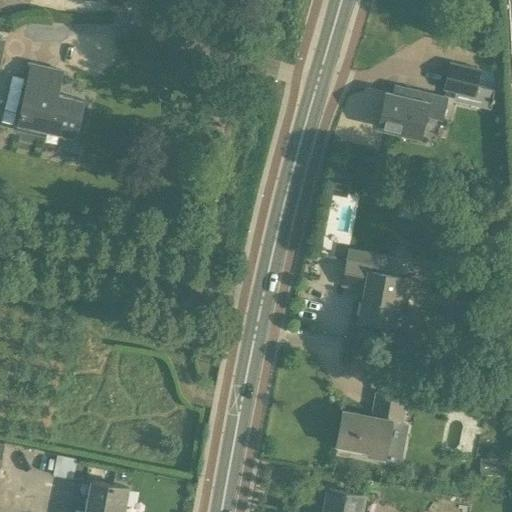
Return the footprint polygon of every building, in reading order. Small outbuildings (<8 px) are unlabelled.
[(453,98),(490,106),(495,87),(476,83),(480,67),(451,60),(445,88),(455,90),(453,98)] [(80,101),(54,96),(60,72),(29,65),(14,130),(10,129),(10,130),(42,138),(42,136),(38,135),(41,125),(72,132),(71,135),(72,135),(80,101)] [(386,92),(378,125),(419,135),(425,113),(441,117),(446,98),(395,86),(393,93),(386,92)] [(506,178),(494,176),(492,187),(504,189),(506,178)] [(413,310),(396,307),(399,292),(416,295),(419,279),(370,270),(372,260),(348,256),(343,283),(364,287),(359,318),(410,328),(413,310)] [(373,391),(369,416),(342,411),(336,442),(368,448),(367,454),(385,457),(392,420),(400,422),(405,396),(373,391)] [(56,472),(75,476),(78,456),(59,452),(56,472)] [(480,457),(479,474),(504,476),(505,459),(480,457)] [(122,511),(127,487),(91,481),(85,511),(122,511)] [(359,511),(363,494),(327,487),(322,511),(359,511)]
